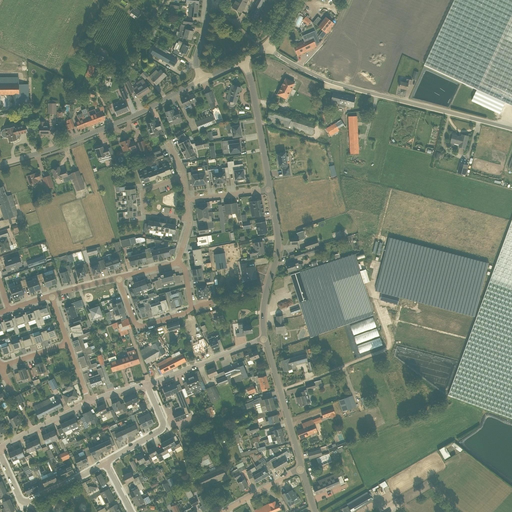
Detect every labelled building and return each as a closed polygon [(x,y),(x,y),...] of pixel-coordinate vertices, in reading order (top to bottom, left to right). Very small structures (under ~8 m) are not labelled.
[(248,0),(236,0),(232,7),(241,13),(248,0)] [(258,0),(250,15),(249,17),(252,18),(256,20),(267,0),(258,0)] [(511,0),(454,0),(425,65),(511,105),(511,0)] [(197,17),(199,5),(189,4),(188,16),(197,17)] [(135,14),(138,16),(141,13),(140,13),(140,12),(141,13),(142,11),(134,6),(131,11),(134,14),(135,14)] [(159,14),(155,12),(150,20),(154,22),(159,14)] [(304,17),(301,16),(302,13),(299,12),(293,25),(299,28),(304,17)] [(317,16),(312,22),(315,24),(320,19),(317,16)] [(326,33),(334,24),(326,17),(318,27),(326,33)] [(175,36),(177,37),(183,38),(184,38),(191,40),(193,31),(186,30),(187,26),(181,24),(179,32),(177,31),(175,36)] [(316,47),(319,44),(316,36),(297,44),(293,45),(298,56),(305,52),(304,51),(305,51),(306,52),(316,47)] [(177,51),(181,52),(185,55),(189,47),(184,44),(184,43),(178,41),(177,43),(180,44),(177,51)] [(172,69),(174,66),(177,60),(173,58),(155,47),(151,54),(158,58),(156,60),(172,69)] [(101,66),(105,58),(96,53),(92,61),(101,66)] [(86,75),(91,77),(95,67),(90,65),(86,75)] [(160,69),(158,72),(156,70),(149,76),(151,78),(150,79),(153,81),(156,85),(160,82),(159,81),(161,80),(166,75),(160,69)] [(0,94),(12,94),(13,109),(29,109),(28,84),(19,84),(19,77),(0,77),(0,108),(0,104),(0,94)] [(145,94),(150,91),(143,79),(136,84),(137,86),(133,88),(138,97),(145,93),(145,94)] [(277,94),(284,98),(286,99),(295,83),(286,79),(277,94)] [(400,82),(399,88),(407,89),(408,84),(411,85),(412,80),(407,79),(405,83),(400,82)] [(124,83),(128,92),(129,94),(133,92),(128,81),(124,83)] [(229,101),(229,103),(229,106),(233,107),(235,105),(236,103),(241,88),(231,85),(229,93),(231,93),(229,101)] [(212,91),(205,94),(208,103),(209,104),(216,101),(212,91)] [(339,104),(338,106),(344,108),(345,106),(353,107),(355,97),(346,95),(333,92),(331,102),(339,104)] [(184,107),(190,104),(196,102),(196,101),(193,94),(192,94),(187,97),(181,100),(184,107)] [(126,102),(113,107),(117,115),(129,110),(126,102)] [(56,103),(48,103),(48,114),(56,114),(56,103)] [(76,115),(78,120),(75,122),(79,130),(94,124),(91,116),(90,117),(88,111),(87,108),(81,110),(82,113),(76,115)] [(293,114),(288,113),(270,108),(266,120),(288,127),(293,114)] [(94,124),(105,120),(102,111),(95,114),(93,109),(88,111),(90,117),(91,116),(94,124)] [(173,109),(165,112),(169,121),(172,120),(175,124),(181,122),(177,110),(174,112),(173,109)] [(293,114),(288,127),(312,135),(316,121),(298,116),(299,114),(295,113),(295,115),(293,114)] [(213,115),(195,122),(199,131),(216,124),(213,115)] [(348,116),(350,154),(359,154),(357,116),(348,116)] [(344,125),(342,122),(341,120),(335,123),(338,129),(344,125)] [(155,124),(154,121),(147,124),(150,133),(154,132),(156,136),(163,134),(159,122),(155,124)] [(40,122),(40,125),(40,134),(44,134),(44,135),(50,135),(50,125),(44,125),(44,122),(40,122)] [(227,128),(231,129),(233,137),(242,136),(240,125),(232,126),(232,123),(226,124),(227,128)] [(339,130),(338,129),(335,123),(326,128),(330,136),(339,130)] [(14,127),(5,129),(3,130),(2,132),(1,134),(2,136),(4,137),(7,137),(8,137),(9,141),(17,140),(16,135),(27,133),(25,126),(14,128),(14,127)] [(182,131),(175,135),(178,140),(185,135),(182,131)] [(453,135),(452,140),(451,144),(454,146),(455,144),(459,145),(459,147),(465,148),(469,136),(462,135),(462,137),(459,136),(458,135),(458,136),(453,135)] [(120,142),(123,151),(131,149),(131,151),(136,149),(134,141),(130,142),(129,139),(120,142)] [(192,146),(203,144),(202,141),(195,142),(195,143),(191,144),(189,139),(188,140),(187,139),(178,144),(179,145),(179,146),(180,149),(181,148),(181,149),(181,150),(182,152),(192,146)] [(222,141),(223,145),(225,145),(226,149),(230,149),(230,153),(241,152),(240,143),(234,144),(233,140),(222,141)] [(138,143),(141,151),(147,149),(144,141),(138,143)] [(203,148),(203,144),(192,146),(182,152),(183,154),(186,159),(195,154),(196,153),(194,148),(196,148),(196,149),(203,148)] [(108,147),(104,149),(103,146),(95,149),(96,151),(98,158),(103,157),(104,161),(111,159),(110,154),(108,147)] [(283,176),(290,175),(289,168),(287,168),(286,165),(287,165),(287,161),(289,160),(288,157),(286,157),(285,153),(277,154),(278,159),(277,159),(278,162),(279,166),(282,166),(283,169),(282,169),(283,176)] [(227,162),(228,167),(229,174),(234,173),(235,180),(239,179),(239,180),(243,180),(243,179),(244,179),(244,174),(245,174),(244,171),(243,171),(243,170),(242,170),(242,169),(239,169),(239,165),(234,165),(233,161),(227,162)] [(166,166),(163,167),(166,175),(171,173),(168,163),(165,164),(166,166)] [(466,175),(468,165),(460,163),(458,173),(466,175)] [(161,177),(166,175),(163,167),(160,168),(159,166),(157,167),(158,169),(161,177)] [(68,176),(65,169),(60,171),(59,167),(52,169),(55,178),(59,177),(59,179),(68,176)] [(219,173),(220,183),(223,183),(223,181),(226,181),(226,179),(229,178),(229,174),(228,167),(222,168),(222,172),(219,173)] [(161,177),(158,169),(155,170),(154,168),(152,169),(156,179),(161,177)] [(198,171),(200,186),(205,185),(204,184),(206,183),(205,176),(209,175),(208,170),(208,168),(204,169),(204,170),(198,171)] [(150,171),(147,172),(150,181),(156,179),(152,169),(150,169),(150,171)] [(220,183),(219,173),(215,173),(214,169),(208,170),(209,175),(210,181),(213,180),(213,183),(217,182),(217,183),(220,183)] [(195,186),(200,186),(198,171),(188,172),(189,180),(192,179),(193,185),(195,185),(195,186)] [(150,181),(147,172),(145,173),(144,172),(138,174),(141,181),(144,180),(145,183),(150,181)] [(40,179),(38,173),(35,174),(35,173),(27,176),(30,184),(38,181),(37,180),(40,179)] [(53,187),(51,180),(50,176),(43,178),(47,189),(53,187)] [(84,188),(82,182),(80,176),(73,179),(77,191),(84,188)] [(6,195),(5,191),(3,186),(0,187),(0,206),(4,220),(18,215),(11,195),(7,196),(7,194),(6,195)] [(131,189),(131,186),(119,187),(120,192),(126,192),(126,195),(135,194),(135,189),(131,189)] [(255,217),(264,215),(262,200),(252,201),(255,217)] [(197,208),(198,214),(208,212),(207,209),(210,208),(209,202),(203,203),(203,207),(197,208)] [(236,203),(231,204),(232,213),(235,213),(238,221),(242,221),(240,209),(237,209),(236,203)] [(229,214),(232,213),(231,204),(225,204),(226,211),(222,211),(224,223),(228,223),(229,214)] [(205,219),(205,222),(212,222),(211,216),(214,216),(213,212),(208,212),(198,214),(198,220),(205,219)] [(153,230),(154,222),(149,221),(148,224),(145,223),(143,232),(149,233),(150,230),(153,230)] [(212,232),(212,228),(214,228),(213,221),(212,222),(205,222),(205,225),(198,226),(199,234),(208,232),(212,232)] [(256,223),(256,224),(258,235),(267,233),(265,221),(256,223)] [(511,221),(490,281),(448,395),(511,418),(511,221)] [(176,225),(170,224),(169,233),(172,233),(172,235),(172,239),(177,240),(179,229),(176,228),(176,225)] [(298,244),(298,240),(305,238),(302,231),(303,231),(296,233),(297,233),(298,236),(294,236),(294,238),(290,238),(290,244),(298,244)] [(12,245),(8,233),(0,235),(0,238),(0,240),(0,239),(0,248),(2,253),(11,250),(9,246),(12,245)] [(197,242),(197,246),(209,244),(207,235),(197,237),(198,242),(197,242)] [(376,291),(418,302),(475,317),(489,263),(390,237),(376,291)] [(121,241),(122,248),(131,246),(131,245),(130,242),(130,239),(121,241)] [(306,250),(311,248),(319,245),(317,239),(304,244),(306,250)] [(257,254),(264,253),(262,241),(253,243),(254,248),(255,248),(255,250),(250,251),(251,259),(258,257),(257,254)] [(161,243),(162,245),(165,257),(170,256),(168,247),(165,247),(164,242),(161,243)] [(304,255),(319,250),(322,249),(321,245),(303,251),(304,255)] [(87,255),(101,251),(100,246),(86,249),(87,255)] [(159,258),(157,250),(156,247),(154,247),(154,250),(148,252),(150,258),(152,257),(153,260),(159,258)] [(147,261),(147,259),(150,258),(148,252),(142,253),(140,251),(138,251),(139,254),(142,263),(147,261)] [(121,265),(121,264),(124,263),(120,252),(117,253),(117,255),(114,256),(114,259),(112,260),(115,269),(118,268),(117,267),(121,266),(121,265)] [(135,252),(133,252),(136,264),(138,264),(142,263),(139,254),(136,255),(135,252)] [(224,253),(214,254),(217,269),(227,268),(224,253)] [(370,282),(369,281),(366,269),(364,261),(357,263),(355,254),(351,255),(300,272),(319,335),(374,315),(363,284),(370,282)] [(44,255),(27,261),(29,267),(47,261),(44,255)] [(18,267),(15,258),(4,262),(7,270),(18,267)] [(115,269),(112,260),(109,261),(108,258),(101,261),(103,270),(107,268),(107,270),(111,269),(112,270),(115,269)] [(101,273),(101,272),(100,271),(103,270),(101,261),(93,263),(94,266),(91,267),(92,269),(91,269),(92,273),(93,273),(94,275),(95,276),(98,275),(97,274),(101,273)] [(300,264),(298,264),(297,261),(286,264),(289,272),(295,270),(296,271),(302,269),(300,264)] [(254,266),(250,267),(248,267),(247,263),(241,263),(242,272),(246,272),(247,280),(256,278),(255,279),(254,271),(255,271),(254,266)] [(82,277),(83,276),(85,276),(86,276),(85,274),(88,273),(86,264),(75,267),(77,272),(75,272),(77,277),(78,276),(79,278),(79,279),(83,278),(82,277)] [(203,273),(202,264),(196,265),(197,269),(192,270),(193,275),(203,273)] [(69,266),(63,268),(64,272),(60,273),(63,283),(69,281),(68,280),(71,280),(68,273),(71,272),(69,266)] [(54,273),(48,275),(52,285),(57,284),(55,276),(57,275),(58,276),(56,269),(53,270),(54,273)] [(172,271),(166,273),(168,283),(174,282),(175,284),(181,283),(179,275),(176,276),(175,273),(173,274),(172,271)] [(300,272),(290,275),(310,338),(319,335),(300,272)] [(52,285),(48,275),(43,276),(42,273),(39,274),(42,282),(41,280),(44,279),(47,287),(52,285)] [(168,283),(166,273),(159,274),(160,277),(158,278),(158,280),(155,281),(157,289),(163,287),(162,285),(168,283)] [(205,282),(203,273),(193,275),(194,281),(199,280),(199,283),(205,282)] [(41,282),(42,282),(39,274),(36,275),(37,278),(32,280),(35,291),(40,290),(41,289),(38,281),(41,281),(41,282)] [(35,291),(32,280),(26,282),(25,279),(22,280),(25,288),(25,286),(27,285),(30,293),(31,293),(35,291)] [(141,279),(139,280),(142,290),(147,288),(148,289),(152,288),(150,283),(147,284),(145,279),(142,280),(141,279)] [(25,288),(22,280),(19,281),(20,284),(15,286),(19,297),(24,295),(23,295),(24,295),(22,287),(24,286),(25,288)] [(142,290),(139,280),(137,281),(136,281),(137,282),(133,283),(135,288),(132,289),(132,288),(128,290),(130,295),(133,294),(134,296),(139,294),(138,291),(142,290)] [(209,288),(206,287),(206,285),(197,287),(197,291),(198,296),(199,299),(206,298),(207,301),(208,300),(208,296),(210,294),(209,288)] [(19,297),(15,286),(9,288),(10,291),(11,291),(13,299),(14,298),(19,297)] [(170,291),(166,293),(170,306),(174,305),(175,308),(181,306),(181,305),(183,304),(179,292),(176,293),(178,298),(173,299),(170,291)] [(382,293),(380,300),(398,305),(400,298),(382,293)] [(169,309),(166,300),(160,301),(164,311),(169,309)] [(79,307),(77,301),(71,303),(72,306),(65,308),(69,319),(78,316),(75,309),(79,307)] [(113,307),(114,310),(123,307),(121,301),(114,304),(113,302),(109,304),(110,306),(113,307)] [(151,311),(147,301),(143,302),(144,307),(138,308),(140,314),(141,314),(142,318),(149,316),(147,312),(151,311)] [(164,311),(160,301),(155,303),(158,313),(164,311)] [(158,313),(155,303),(150,305),(153,314),(158,313)] [(40,309),(36,310),(39,319),(43,318),(43,317),(50,314),(47,305),(41,307),(42,309),(40,310),(40,309)] [(88,314),(91,321),(94,320),(94,318),(101,315),(99,307),(90,310),(91,313),(88,314)] [(125,312),(123,307),(114,310),(115,313),(114,315),(115,320),(121,318),(119,314),(125,312)] [(39,319),(36,310),(33,311),(33,312),(31,313),(30,311),(25,312),(25,314),(28,322),(35,319),(35,321),(39,319)] [(28,322),(25,314),(22,315),(22,316),(20,317),(19,314),(14,316),(14,318),(17,325),(24,323),(27,330),(31,329),(28,322)] [(275,323),(276,330),(277,333),(281,333),(281,330),(284,329),(284,322),(283,322),(283,316),(277,316),(277,323),(275,323)] [(353,334),(377,326),(374,317),(350,325),(353,334)] [(17,325),(14,318),(11,319),(11,320),(9,320),(8,318),(3,320),(4,321),(6,329),(13,327),(16,334),(20,333),(17,325)] [(131,328),(128,318),(117,322),(118,327),(120,332),(131,328)] [(181,328),(178,321),(166,325),(169,332),(181,328)] [(70,327),(72,332),(82,329),(80,324),(70,327)] [(240,327),(240,331),(244,330),(244,334),(252,333),(251,325),(240,327)] [(47,330),(43,331),(47,341),(50,340),(50,339),(52,338),(53,340),(58,338),(55,329),(48,331),(47,330)] [(84,334),(82,329),(72,332),(74,337),(77,336),(84,334)] [(378,329),(354,336),(356,343),(380,336),(378,329)] [(47,341),(43,331),(40,333),(40,334),(33,336),(36,344),(36,346),(41,344),(41,342),(43,341),(43,342),(47,341)] [(87,337),(86,333),(84,334),(77,336),(78,339),(72,341),(74,347),(84,343),(82,338),(87,337)] [(36,344),(33,336),(33,335),(29,336),(29,338),(22,340),(25,348),(25,350),(31,348),(30,345),(32,345),(32,346),(36,344)] [(218,336),(218,335),(213,337),(211,336),(211,337),(207,339),(209,343),(212,349),(219,346),(218,343),(221,342),(218,336)] [(357,345),(360,353),(383,345),(381,338),(357,345)] [(25,348),(22,340),(22,339),(18,340),(18,341),(11,344),(14,352),(15,353),(20,352),(19,349),(21,348),(21,349),(25,348)] [(200,345),(194,348),(197,355),(201,354),(202,355),(206,353),(206,352),(209,350),(205,340),(199,343),(200,345)] [(143,356),(142,356),(146,363),(165,353),(158,341),(152,345),(151,344),(140,350),(143,356)] [(14,352),(11,344),(11,343),(7,344),(8,345),(0,348),(4,357),(9,355),(8,353),(10,352),(11,353),(14,352)] [(86,348),(84,343),(74,347),(76,352),(81,350),(82,353),(92,350),(91,346),(86,348)] [(128,356),(131,366),(140,363),(137,353),(136,354),(134,349),(127,352),(128,356)] [(93,353),(92,350),(82,353),(83,356),(78,358),(80,363),(90,360),(88,355),(93,353)] [(252,360),(254,359),(259,357),(256,351),(252,353),(252,351),(245,354),(246,359),(247,361),(249,365),(253,363),(252,360)] [(172,357),(157,364),(162,374),(186,361),(182,354),(177,357),(175,353),(171,355),(172,357)] [(306,354),(286,359),(281,361),(284,371),(293,369),(292,366),(308,361),(306,354)] [(113,372),(120,369),(117,360),(115,356),(108,358),(113,372)] [(128,356),(117,360),(120,369),(131,366),(128,356)] [(91,364),(90,360),(80,363),(82,368),(87,366),(88,369),(98,366),(96,363),(91,364)] [(37,363),(37,364),(35,365),(36,366),(32,368),(34,375),(38,374),(44,372),(45,376),(49,374),(45,363),(43,364),(42,362),(40,363),(40,362),(37,363)] [(243,365),(224,373),(228,381),(229,384),(248,377),(243,365)] [(99,374),(94,376),(97,385),(102,383),(101,378),(104,377),(101,367),(97,369),(99,374)] [(228,381),(224,373),(224,371),(217,374),(215,367),(206,371),(209,377),(215,375),(217,380),(219,385),(228,381)] [(20,369),(20,370),(18,370),(19,372),(15,374),(17,381),(21,380),(27,378),(28,381),(32,380),(28,369),(26,370),(25,368),(23,369),(23,368),(20,369)] [(97,385),(94,376),(89,377),(87,372),(84,374),(87,383),(90,382),(92,387),(97,385)] [(263,374),(254,376),(256,385),(256,384),(267,381),(266,375),(263,376),(263,374)] [(206,390),(206,389),(201,376),(197,378),(196,376),(194,377),(193,376),(191,377),(197,394),(206,390)] [(183,383),(188,397),(197,394),(191,377),(188,378),(189,379),(186,380),(187,382),(183,383)] [(49,381),(53,390),(58,387),(54,378),(49,381)] [(259,392),(267,390),(267,388),(269,387),(267,381),(256,384),(259,392)] [(64,385),(68,392),(63,395),(67,402),(71,401),(74,400),(74,399),(78,397),(70,382),(64,385)] [(175,393),(177,399),(185,397),(182,389),(178,391),(175,383),(171,385),(170,384),(167,386),(163,388),(166,396),(175,393)] [(215,385),(206,389),(206,390),(211,402),(220,399),(215,385)] [(246,388),(248,393),(249,394),(256,391),(253,386),(246,388)] [(300,406),(305,405),(310,403),(311,403),(311,402),(310,399),(309,398),(308,398),(306,399),(304,391),(300,392),(301,396),(296,397),(298,402),(299,402),(300,406)] [(135,394),(124,398),(127,405),(138,401),(135,394)] [(12,398),(17,406),(22,403),(18,395),(12,398)] [(367,395),(361,398),(364,405),(370,402),(367,395)] [(63,407),(59,399),(56,400),(54,396),(43,401),(49,414),(63,407)] [(186,400),(185,397),(177,399),(181,410),(173,413),(174,416),(173,416),(174,419),(175,419),(176,421),(186,417),(192,415),(188,405),(186,400)] [(260,400),(261,402),(260,405),(260,407),(274,403),(272,397),(260,400)] [(342,411),(346,410),(352,408),(348,397),(338,401),(339,404),(340,404),(341,408),(342,411)] [(35,411),(39,419),(49,414),(43,401),(35,405),(37,409),(35,411)] [(127,410),(123,403),(120,404),(119,401),(112,404),(115,411),(119,409),(121,413),(127,410)] [(142,411),(147,408),(144,401),(139,404),(142,411)] [(275,409),(274,403),(260,407),(262,413),(256,415),(257,419),(266,416),(265,412),(275,409)] [(107,412),(104,404),(97,407),(99,412),(100,415),(102,418),(106,416),(107,419),(113,417),(110,410),(107,412)] [(216,416),(213,406),(209,407),(212,413),(206,415),(207,419),(216,416)] [(323,418),(330,416),(330,418),(336,416),(333,408),(321,412),(323,418)] [(83,414),(85,418),(87,422),(90,421),(92,425),(99,422),(96,415),(93,417),(90,411),(83,414)] [(154,423),(149,413),(144,416),(149,427),(152,425),(152,424),(154,423)] [(268,424),(279,421),(277,414),(268,417),(269,420),(267,421),(268,424)] [(4,417),(8,423),(8,424),(11,422),(14,428),(17,426),(17,425),(22,423),(18,415),(10,419),(8,415),(4,417)] [(145,428),(149,427),(144,416),(138,418),(143,428),(145,427),(145,428)] [(75,418),(68,421),(71,429),(78,426),(81,431),(86,429),(81,419),(76,422),(75,418)] [(317,431),(312,419),(302,424),(304,428),(297,431),(300,439),(317,431)] [(58,430),(61,439),(62,440),(67,437),(65,432),(71,429),(68,421),(61,424),(63,428),(58,430)] [(137,421),(134,423),(129,425),(134,436),(137,435),(136,433),(138,432),(138,430),(140,429),(137,421)] [(129,425),(126,426),(125,423),(123,424),(128,436),(131,435),(132,437),(134,436),(129,425)] [(128,436),(123,424),(120,425),(123,430),(120,431),(124,441),(127,440),(126,437),(128,436)] [(270,435),(271,438),(283,435),(281,428),(274,430),(275,433),(270,435)] [(55,430),(48,433),(52,441),(58,438),(55,430)] [(122,442),(124,441),(120,431),(117,433),(117,432),(115,431),(111,433),(115,441),(118,440),(118,441),(121,439),(122,442)] [(46,444),(52,441),(48,433),(42,436),(46,444)] [(283,435),(271,438),(272,442),(277,440),(278,444),(285,442),(283,435)] [(107,441),(104,442),(108,451),(111,450),(110,448),(112,447),(112,446),(115,445),(111,437),(107,438),(106,439),(107,441)] [(176,450),(175,449),(181,446),(178,440),(177,440),(178,441),(175,442),(172,437),(167,440),(170,447),(172,451),(173,452),(176,450)] [(38,439),(32,442),(35,449),(41,447),(38,439)] [(162,448),(159,450),(162,456),(169,452),(167,449),(170,447),(167,440),(161,443),(164,448),(162,449),(162,448)] [(32,442),(25,444),(29,452),(35,449),(32,442)] [(102,451),(99,444),(98,442),(93,445),(98,456),(101,455),(100,452),(102,451)] [(104,442),(99,444),(102,451),(104,450),(106,452),(108,451),(104,442)] [(460,451),(462,449),(453,442),(451,445),(460,451)] [(54,457),(49,445),(44,447),(46,451),(50,459),(51,458),(54,457)] [(98,456),(93,445),(85,448),(86,451),(89,449),(92,456),(95,455),(96,457),(98,456)] [(164,459),(162,456),(159,450),(156,451),(154,446),(147,450),(153,460),(157,458),(158,458),(160,462),(164,459)] [(444,459),(450,456),(445,446),(440,448),(444,459)] [(21,448),(15,450),(19,461),(22,460),(23,463),(29,460),(28,456),(25,457),(21,448)] [(270,458),(275,456),(271,448),(266,451),(270,458)] [(322,455),(320,449),(308,453),(310,459),(322,455)] [(19,461),(15,450),(8,453),(12,461),(13,463),(10,464),(12,467),(15,466),(14,464),(20,462),(19,461)] [(70,458),(67,451),(59,455),(62,462),(70,458)] [(258,459),(259,458),(262,464),(266,462),(260,452),(256,455),(258,459)] [(148,458),(147,456),(144,458),(141,453),(136,456),(140,464),(143,463),(145,466),(151,463),(150,462),(148,458)] [(332,462),(329,453),(316,458),(319,467),(332,462)] [(85,454),(79,457),(84,466),(86,465),(85,462),(88,461),(85,454)] [(81,467),(84,466),(79,457),(74,459),(78,466),(80,465),(81,467)] [(56,471),(55,469),(55,468),(51,458),(50,459),(48,460),(53,471),(47,474),(51,483),(57,480),(54,473),(56,471)] [(285,458),(279,461),(282,467),(288,464),(285,458)] [(276,471),(282,467),(279,461),(273,464),(270,460),(266,463),(271,470),(275,468),(276,471)] [(263,466),(257,469),(263,478),(269,475),(267,472),(271,470),(266,463),(262,465),(263,466)] [(63,465),(69,476),(68,475),(74,473),(71,465),(68,467),(67,466),(65,464),(63,465)] [(45,486),(51,483),(47,474),(41,477),(38,470),(39,470),(37,465),(32,467),(38,480),(41,478),(45,486)] [(68,476),(69,476),(63,465),(60,466),(62,469),(59,470),(58,468),(55,469),(56,471),(57,473),(60,472),(63,478),(68,476)] [(34,478),(28,481),(33,491),(39,488),(36,481),(38,480),(32,467),(24,470),(25,473),(26,475),(32,472),(34,478)] [(213,482),(227,477),(222,467),(197,478),(202,487),(211,483),(210,482),(212,481),(213,482)] [(256,482),(263,478),(257,469),(252,472),(250,470),(247,472),(249,479),(253,477),(256,482)] [(316,495),(340,484),(344,482),(341,476),(344,475),(342,471),(318,481),(320,484),(313,487),(316,495)] [(134,479),(131,472),(123,476),(127,483),(132,480),(135,485),(141,482),(138,477),(134,479)] [(238,483),(242,490),(248,487),(244,480),(243,480),(239,473),(234,476),(236,479),(238,483)] [(94,478),(99,487),(106,483),(101,474),(94,478)] [(27,494),(33,491),(28,481),(22,484),(27,494)] [(89,496),(95,493),(100,490),(98,488),(96,489),(96,487),(90,486),(88,487),(86,482),(82,483),(88,493),(87,493),(89,496)] [(141,482),(135,485),(137,489),(130,492),(133,499),(141,495),(138,491),(144,488),(141,482)] [(114,499),(109,489),(100,493),(106,504),(114,499)] [(286,492),(282,494),(289,506),(294,503),(292,500),(297,497),(295,493),(294,493),(292,490),(286,493),(286,492)] [(351,511),(353,511),(359,509),(373,501),(368,493),(348,506),(351,511)] [(133,499),(136,506),(144,502),(145,505),(151,501),(154,500),(154,499),(153,498),(152,498),(150,499),(148,496),(143,499),(141,495),(133,499)] [(207,503),(203,495),(199,497),(203,505),(200,507),(203,511),(209,508),(206,503),(207,503)] [(12,504),(10,498),(2,502),(5,508),(12,504)] [(193,507),(199,504),(196,498),(189,502),(193,507)] [(254,510),(255,511),(272,511),(280,509),(278,505),(278,504),(276,504),(275,501),(254,510)]
